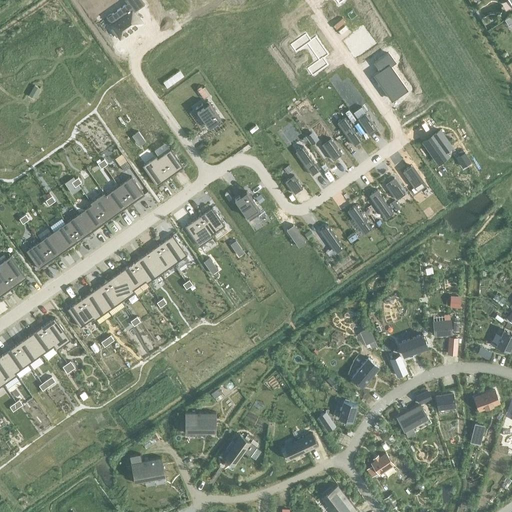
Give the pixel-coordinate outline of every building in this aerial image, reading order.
[(113,26),(110,28),(116,36),(119,34),(120,37),(142,22),(134,11),(145,4),(141,0),(125,0),(127,3),(111,14),(116,20),(111,24),(113,26)] [(231,12),(217,22),(224,31),(234,24),(242,35),(251,29),(239,12),(233,16),(231,12)] [(358,42),(350,48),(355,56),(375,42),(363,24),(351,32),(358,42)] [(306,33),(290,45),(296,53),(307,44),(318,60),(307,68),(312,76),(329,65),(324,58),(329,55),(316,36),(311,40),(306,33)] [(167,56),(161,60),(167,68),(173,64),(178,70),(191,61),(182,49),(176,54),(172,49),(165,54),(167,56)] [(381,70),(375,75),(392,99),(407,89),(390,65),(395,62),(389,53),(375,62),(381,70)] [(260,70),(243,82),(252,94),(263,86),(269,95),(281,87),(267,67),(262,71),(260,70)] [(207,100),(196,108),(209,127),(221,119),(207,100)] [(366,112),(358,118),(369,134),(377,129),(366,112)] [(345,116),(338,122),(354,145),(362,140),(345,116)] [(435,137),(425,143),(438,162),(448,155),(445,150),(451,146),(440,130),(433,134),(435,137)] [(139,131),(132,135),(138,143),(144,139),(139,131)] [(303,133),(299,136),(304,143),(308,140),(303,133)] [(311,133),(307,136),(312,144),(317,141),(311,133)] [(330,138),(322,143),(333,160),(342,154),(330,138)] [(303,146),(296,151),(312,175),(320,169),(303,146)] [(170,175),(183,166),(171,148),(157,157),(170,175)] [(460,155),(457,157),(463,166),(471,160),(464,149),(458,152),(460,155)] [(157,185),(170,175),(157,157),(156,155),(142,165),(157,185)] [(96,161),(101,168),(104,166),(101,161),(99,159),(96,161)] [(126,160),(120,164),(124,170),(130,166),(126,160)] [(288,164),(284,168),(287,172),(292,169),(288,164)] [(411,165),(403,171),(414,187),(415,187),(418,191),(424,186),(422,182),(422,181),(411,165)] [(131,203),(144,194),(131,175),(118,185),(131,203)] [(293,175),(285,180),(294,193),(302,188),(293,175)] [(394,177),(385,183),(397,199),(405,193),(394,177)] [(118,212),(131,203),(118,185),(105,194),(118,212)] [(377,189),(369,194),(386,218),(393,213),(377,189)] [(246,191),(235,199),(249,220),(261,212),(246,191)] [(49,192),(46,194),(48,197),(52,202),(55,200),(49,192)] [(105,222),(118,212),(105,194),(104,192),(90,202),(91,203),(92,203),(105,222)] [(255,197),(259,203),(265,199),(260,194),(255,197)] [(92,231),(105,222),(92,203),(91,203),(79,212),(92,231)] [(355,204),(348,210),(364,233),(372,228),(355,204)] [(225,225),(212,207),(199,216),(212,235),(212,234),(225,225)] [(92,231),(79,212),(66,222),(78,240),(92,231)] [(199,216),(185,226),(200,246),(213,236),(212,234),(212,235),(199,216)] [(78,240),(66,222),(53,231),(65,249),(78,240)] [(294,224),(287,229),(298,246),(305,241),(294,224)] [(327,224),(320,229),(337,252),(344,247),(327,224)] [(311,229),(305,233),(308,239),(314,234),(311,229)] [(52,258),(65,249),(53,231),(39,240),(52,258)] [(355,232),(347,238),(352,244),(360,239),(355,232)] [(187,255),(173,235),(160,244),(174,264),(187,255)] [(26,249),(39,268),(52,258),(39,240),(26,249)] [(174,264),(160,244),(146,253),(161,273),(174,264)] [(234,249),(238,256),(244,252),(240,245),(234,249)] [(161,273),(146,253),(133,262),(146,281),(147,283),(161,273)] [(13,286),(26,277),(11,254),(0,261),(0,267),(0,268),(13,286)] [(209,257),(204,261),(212,274),(218,269),(209,257)] [(146,281),(133,262),(120,272),(133,290),(134,290),(146,281)] [(0,295),(13,286),(0,268),(0,267),(0,295)] [(133,290),(120,272),(107,281),(122,301),(135,292),(134,290),(133,290)] [(122,301),(107,281),(94,290),(109,310),(122,301)] [(109,310),(94,290),(81,299),(94,318),(95,320),(109,310)] [(451,295),(450,306),(459,306),(460,296),(451,295)] [(68,309),(81,327),(94,318),(81,299),(68,309)] [(57,349),(71,340),(55,317),(42,327),(55,345),(54,346),(57,349)] [(451,320),(433,322),(434,335),(452,333),(451,320)] [(369,326),(359,331),(363,338),(372,334),(369,326)] [(55,345),(42,327),(29,336),(42,354),(54,346),(55,345)] [(511,343),(511,332),(504,329),(497,345),(509,350),(511,343)] [(423,334),(399,342),(403,355),(427,346),(423,334)] [(42,354),(29,336),(16,345),(29,364),(42,354)] [(107,337),(101,341),(104,346),(111,342),(107,337)] [(449,337),(448,353),(456,354),(457,338),(449,337)] [(29,364),(16,345),(3,355),(16,373),(29,364)] [(492,352),(481,347),(478,353),(489,358),(492,352)] [(400,354),(390,358),(397,375),(407,371),(400,354)] [(0,378),(4,384),(17,375),(16,373),(3,355),(0,356),(0,378)] [(368,357),(352,377),(362,385),(378,366),(368,357)] [(70,361),(67,363),(71,370),(75,367),(70,361)] [(67,363),(62,366),(67,373),(71,370),(67,363)] [(331,375),(327,380),(332,385),(336,381),(331,375)] [(52,376),(42,383),(46,388),(55,381),(52,376)] [(495,389),(474,397),(479,409),(500,402),(495,389)] [(428,391),(417,396),(418,399),(429,394),(428,391)] [(453,393),(436,396),(438,409),(455,406),(453,393)] [(429,394),(418,399),(420,403),(431,398),(429,394)] [(344,400),(339,417),(352,421),(356,404),(344,400)] [(20,406),(16,401),(9,406),(13,411),(20,406)] [(421,405),(398,418),(404,429),(427,416),(421,405)] [(216,412),(185,412),(185,433),(216,433),(216,412)] [(326,412),(318,417),(328,431),(335,426),(326,412)] [(476,421),(471,438),(481,441),(482,436),(481,435),(483,427),(480,426),(481,422),(476,421)] [(312,432),(284,446),(290,458),(318,445),(312,432)] [(240,434),(225,455),(236,463),(245,451),(250,455),(257,446),(240,434)] [(391,435),(386,440),(389,444),(395,439),(391,435)] [(386,453),(372,463),(379,473),(393,463),(386,453)] [(141,454),(130,456),(135,483),(165,477),(161,457),(142,460),(141,454)] [(351,511),(333,488),(317,500),(325,511),(351,511)] [(391,494),(384,499),(390,509),(397,504),(391,494)]
